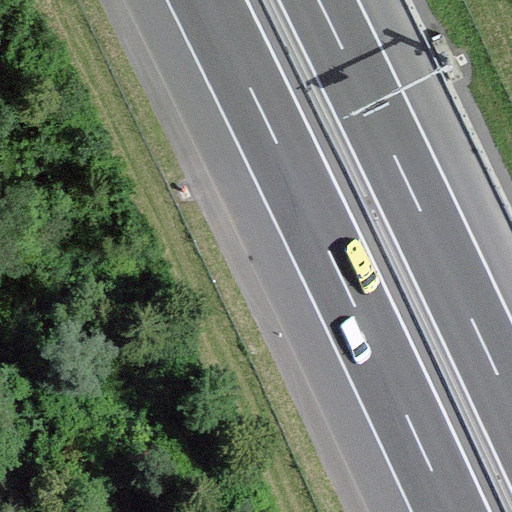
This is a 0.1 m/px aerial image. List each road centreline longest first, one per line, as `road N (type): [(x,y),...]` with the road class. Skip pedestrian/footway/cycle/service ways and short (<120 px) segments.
road 1 (motorway): [(206,0),(450,511)]
road 2 (motorway): [(511,406),(317,0)]
